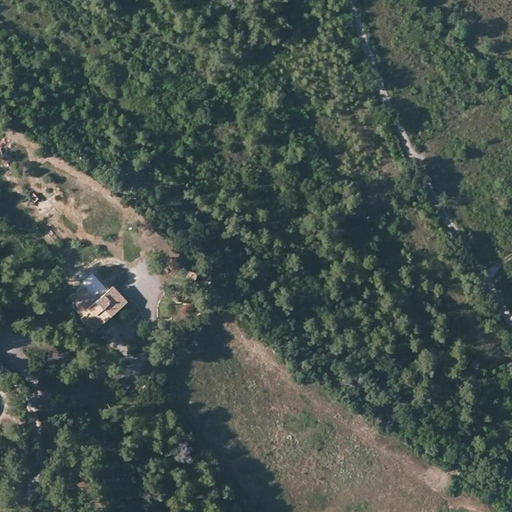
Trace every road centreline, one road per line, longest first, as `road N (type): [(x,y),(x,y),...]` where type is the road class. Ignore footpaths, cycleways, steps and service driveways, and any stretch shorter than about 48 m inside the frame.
road 1 (track): [(348,0),(426,193),(511,324)]
road 2 (unknown): [(0,365),(22,357),(84,372),(115,362),(125,347),(129,283)]
